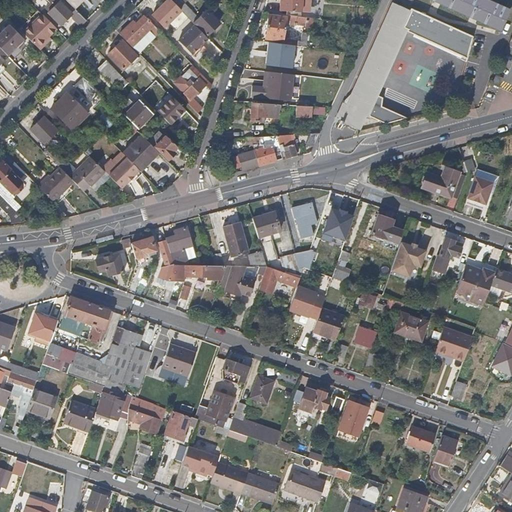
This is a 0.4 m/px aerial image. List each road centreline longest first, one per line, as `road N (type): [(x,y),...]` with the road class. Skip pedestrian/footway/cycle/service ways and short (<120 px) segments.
road 1 (residential): [(505,436),(58,279),(43,239)]
road 2 (residential): [(249,0),(195,174),(198,199)]
road 3 (residential): [(335,174),(511,242)]
road 4 (residential): [(0,126),(124,0)]
road 5 (secondary): [(43,239),(198,199)]
road 6 (secondary): [(386,150),(511,116)]
road 7 (residential): [(80,471),(195,511)]
